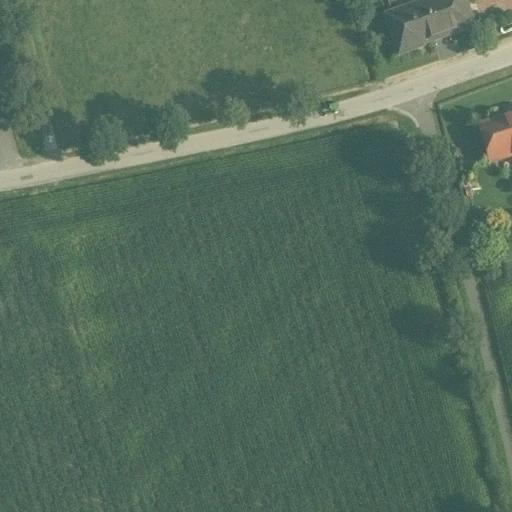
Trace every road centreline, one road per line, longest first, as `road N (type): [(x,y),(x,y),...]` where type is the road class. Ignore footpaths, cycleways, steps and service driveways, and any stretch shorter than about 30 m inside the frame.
road 1 (unclassified): [(13,178),(419,91)]
road 2 (unclassified): [(419,91),(511,466)]
